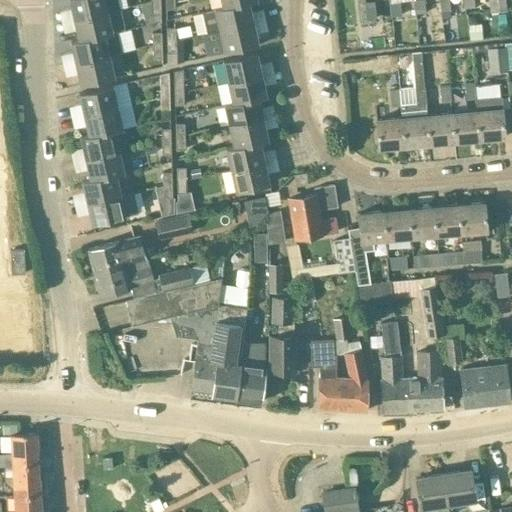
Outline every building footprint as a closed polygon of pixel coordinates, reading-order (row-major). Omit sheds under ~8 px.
[(70,0),(75,20),(108,12),(105,0),(70,0)] [(175,9),(174,0),(165,0),(166,9),(175,9)] [(257,1),(256,0),(221,0),(223,7),(223,8),(249,3),(257,1)] [(399,0),(388,0),(390,17),(402,16),(399,0)] [(424,0),(412,0),(414,14),(426,13),(424,0)] [(438,0),(440,12),(450,11),(448,0),(438,0)] [(476,8),(475,0),(464,0),(465,9),(476,8)] [(488,0),(490,11),(507,9),(505,0),(488,0)] [(161,14),(161,2),(152,2),(152,14),(161,14)] [(376,18),(374,2),(364,3),(366,20),(376,18)] [(206,33),(220,30),(220,31),(254,23),(249,3),(223,8),(223,7),(201,12),(206,33)] [(75,20),(80,40),(80,41),(105,35),(113,34),(108,12),(75,20)] [(259,45),(254,23),(220,31),(225,52),(259,45)] [(167,28),(167,41),(176,41),(176,27),(167,28)] [(152,32),(153,46),(162,46),(162,32),(152,32)] [(71,42),(76,63),(110,56),(105,35),(80,41),(80,40),(71,42)] [(176,53),(176,41),(167,41),(167,53),(176,53)] [(162,58),(162,46),(153,46),(153,58),(162,58)] [(507,71),(507,69),(505,47),(487,49),(490,73),(507,71)] [(399,88),(401,118),(404,146),(429,144),(426,116),(425,103),(426,103),(425,86),(424,86),(420,52),(412,53),(415,87),(399,88)] [(223,61),(228,83),(262,75),(257,53),(223,61)] [(115,77),(110,56),(76,63),(81,85),(115,77)] [(183,70),(174,72),(174,93),(184,93),(183,70)] [(159,74),(160,98),(170,98),(169,72),(159,74)] [(228,83),(233,103),(233,104),(259,98),(267,97),(262,75),(228,83)] [(475,98),(474,81),(465,82),(466,99),(475,98)] [(441,102),(451,101),(450,84),(440,85),(441,102)] [(80,93),(85,115),(118,107),(113,86),(80,93)] [(184,105),(184,93),(174,93),(174,105),(184,105)] [(501,96),(475,99),(476,112),(475,112),(478,140),(505,137),(501,96)] [(170,110),(170,98),(160,98),(160,111),(170,110)] [(263,119),(259,98),(233,104),(233,103),(225,105),(230,126),(263,119)] [(85,115),(89,135),(90,136),(114,130),(114,131),(115,131),(123,129),(118,107),(85,115)] [(475,112),(451,114),(454,142),(478,140),(475,112)] [(451,114),(426,116),(429,144),(454,142),(451,114)] [(379,149),(404,146),(401,118),(376,121),(379,149)] [(268,140),(263,119),(230,126),(234,147),(234,148),(260,142),(268,140)] [(175,123),(176,137),(185,137),(184,123),(175,123)] [(161,129),(162,142),(171,142),(171,128),(161,129)] [(81,137),(86,159),(120,151),(115,131),(114,131),(114,130),(90,136),(89,135),(81,137)] [(185,149),(185,137),(176,137),(176,149),(185,149)] [(171,155),(171,142),(162,142),(162,155),(171,155)] [(226,149),(231,170),(265,163),(260,142),(234,148),(234,147),(226,149)] [(86,159),(91,179),(91,180),(116,174),(116,175),(125,173),(120,151),(86,159)] [(270,184),(265,163),(231,170),(236,192),(270,184)] [(176,167),(177,181),(186,180),(186,167),(176,167)] [(163,172),(163,186),(172,185),(172,172),(163,172)] [(121,195),(116,175),(116,174),(91,180),(91,179),(83,181),(88,203),(121,195)] [(187,193),(186,180),(177,181),(177,193),(187,193)] [(173,198),(172,185),(163,186),(163,198),(173,198)] [(289,199),(292,219),(319,214),(318,210),(338,206),(334,185),(314,188),(315,195),(289,199)] [(134,192),(121,195),(88,203),(93,224),(139,214),(134,192)] [(264,198),(243,202),(249,230),(251,229),(267,213),(264,198)] [(461,233),(473,232),(487,231),(485,203),(459,205),(461,233)] [(437,235),(461,233),(459,205),(434,207),(437,235)] [(412,238),(437,235),(434,207),(409,210),(412,238)] [(386,240),(412,238),(409,210),(384,212),(386,240)] [(373,241),(386,240),(384,212),(359,214),(360,228),(347,229),(348,238),(355,270),(357,284),(370,283),(365,251),(373,251),(373,241)] [(319,219),(319,214),(292,219),(296,238),(337,232),(334,217),(319,219)] [(192,232),(188,215),(156,222),(162,249),(180,245),(178,235),(192,232)] [(267,233),(254,233),(254,262),(267,262),(267,233)] [(0,346),(12,346),(7,234),(0,234),(0,346)] [(119,241),(88,249),(94,272),(126,263),(143,259),(138,237),(119,242),(119,241)] [(292,280),(355,270),(348,238),(334,240),(338,264),(291,270),(292,280)] [(481,239),(474,240),(462,241),(463,251),(464,264),(482,262),(481,239)] [(440,266),(464,264),(463,251),(438,253),(440,266)] [(413,269),(440,266),(438,253),(412,256),(413,269)] [(408,269),(406,256),(386,257),(387,271),(408,269)] [(126,263),(94,272),(100,295),(132,286),(132,285),(155,279),(151,264),(149,264),(148,258),(143,259),(126,263)] [(282,263),(268,263),(268,291),(282,291),(282,263)] [(132,326),(163,318),(189,368),(193,368),(190,391),(213,394),(213,395),(237,398),(244,343),(245,339),(244,339),(247,308),(219,304),(222,276),(211,278),(194,285),(190,267),(158,274),(162,291),(126,299),(132,326)] [(510,295),(507,273),(495,274),(498,297),(510,295)] [(419,295),(418,278),(390,279),(391,296),(419,295)] [(374,284),(362,286),(364,301),(376,300),(374,284)] [(437,286),(419,289),(426,338),(444,335),(437,286)] [(271,322),(281,322),(280,337),(270,336),(269,370),(295,371),(295,337),(293,337),(293,322),(292,322),(292,297),(271,296),(271,322)] [(368,379),(361,355),(357,341),(347,343),(347,339),(346,339),(344,318),(332,319),(334,339),(336,355),(345,354),(346,359),(351,378),(343,378),(343,379),(342,411),(367,411),(368,379)] [(403,378),(402,360),(400,347),(397,323),(397,321),(381,323),(385,361),(384,361),(385,379),(383,379),(385,412),(407,411),(406,378),(403,378)] [(463,324),(444,326),(448,364),(462,362),(459,337),(464,336),(463,324)] [(320,367),(319,409),(319,410),(342,411),(343,379),(343,378),(336,378),(336,362),(336,355),(334,339),(304,340),(304,347),(307,367),(320,367)] [(264,343),(244,343),(237,398),(261,401),(265,368),(264,368),(264,343)] [(420,377),(406,378),(407,411),(444,409),(441,358),(419,359),(420,377)] [(505,364),(461,370),(466,408),(510,402),(505,364)] [(36,433),(10,434),(12,466),(37,464),(36,450),(37,450),(36,433)] [(12,466),(14,496),(40,495),(39,478),(38,479),(37,464),(12,466)] [(470,469),(443,473),(447,504),(475,500),(470,469)] [(420,509),(447,504),(443,473),(415,478),(420,509)] [(358,511),(354,486),(320,491),(323,511),(358,511)] [(14,496),(14,511),(39,511),(40,511),(41,511),(40,495),(14,496)]
